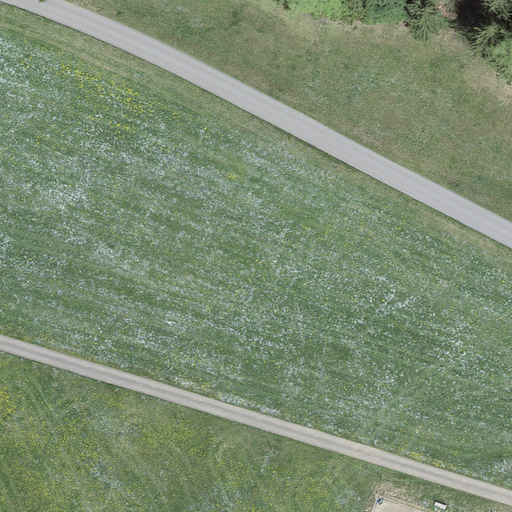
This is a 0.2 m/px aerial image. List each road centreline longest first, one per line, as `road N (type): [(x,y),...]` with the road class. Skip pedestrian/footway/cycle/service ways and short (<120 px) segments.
road 1 (track): [(511,502),(0,346)]
road 2 (unclassified): [(511,238),(35,0)]
